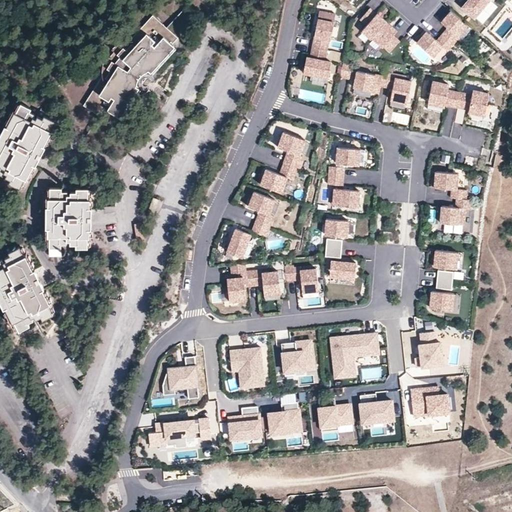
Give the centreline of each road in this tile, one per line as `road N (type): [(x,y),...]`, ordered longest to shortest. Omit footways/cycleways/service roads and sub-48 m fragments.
road 1 (track): [(511,459),(437,475),(201,487)]
road 2 (residential): [(193,327),(202,245),(268,98)]
road 3 (residential): [(124,511),(136,497),(124,447),(150,360),(166,340),(193,327)]
road 4 (residential): [(209,329),(378,313)]
road 5 (residential): [(391,312),(408,302),(408,262),(393,256),(382,264),(378,313)]
road 6 (residential): [(268,98),(394,137)]
